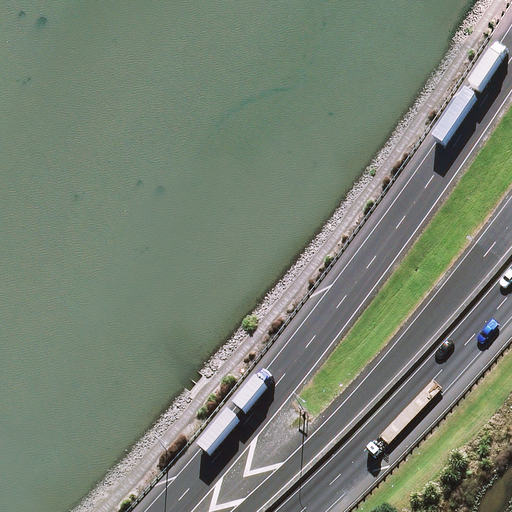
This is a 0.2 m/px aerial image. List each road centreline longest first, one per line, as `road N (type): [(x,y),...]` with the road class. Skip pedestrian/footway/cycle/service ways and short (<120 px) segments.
road 1 (trunk): [(169,511),(357,283),(511,55)]
road 2 (trunk): [(243,511),(410,343),(511,220)]
road 3 (trunk): [(511,292),(299,511)]
